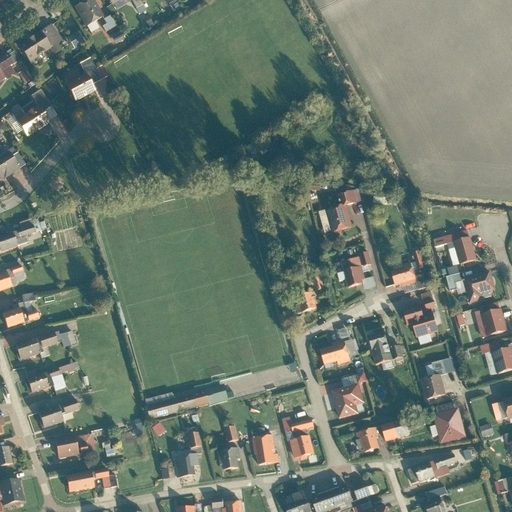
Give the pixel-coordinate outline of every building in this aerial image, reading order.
[(95,0),(88,0),(75,8),(87,29),(106,18),(95,0)] [(105,19),(108,24),(104,26),(107,32),(118,26),(112,15),(105,19)] [(149,28),(155,25),(150,16),(145,19),(149,28)] [(45,31),(20,47),(31,64),(56,48),(45,31)] [(122,31),(113,35),(116,44),(125,40),(122,31)] [(70,36),(74,47),(85,43),(81,32),(70,36)] [(86,74),(66,86),(76,104),(97,93),(86,74)] [(50,124),(38,106),(18,120),(29,137),(50,124)] [(0,180),(20,168),(9,151),(0,157),(0,180)] [(227,155),(213,162),(216,168),(222,165),(222,166),(230,162),(227,155)] [(346,206),(327,212),(334,234),(353,228),(346,206)] [(18,246),(14,233),(0,237),(0,249),(1,253),(18,246)] [(472,239),(455,243),(461,266),(478,262),(472,239)] [(361,256),(365,268),(372,266),(368,253),(361,256)] [(421,253),(414,254),(419,272),(425,270),(421,253)] [(415,267),(393,273),(397,287),(419,282),(415,267)] [(369,284),(365,268),(348,271),(351,289),(369,284)] [(0,291),(17,287),(12,269),(0,272),(0,291)] [(492,272),(464,279),(471,306),(485,302),(483,295),(497,293),(492,272)] [(323,278),(316,280),(319,292),(326,290),(323,278)] [(410,311),(405,312),(408,324),(413,323),(429,318),(427,312),(434,310),(438,309),(433,291),(420,294),(423,304),(409,308),(410,311)] [(34,311),(32,302),(37,300),(35,292),(24,295),(30,321),(41,318),(39,310),(34,311)] [(314,294),(299,298),(303,314),(318,310),(314,294)] [(23,310),(3,315),(7,329),(26,324),(23,310)] [(504,310),(483,315),(489,338),(510,333),(504,310)] [(413,323),(417,339),(440,333),(435,316),(429,318),(413,323)] [(375,335),(367,337),(375,367),(386,364),(388,370),(397,368),(396,361),(408,358),(405,346),(391,350),(385,329),(374,332),(375,335)] [(56,333),(40,338),(43,348),(59,343),(56,333)] [(38,338),(15,346),(21,362),(43,354),(38,338)] [(334,349),(321,352),(325,367),(338,364),(339,368),(352,365),(346,342),(333,345),(334,349)] [(483,356),(492,354),(498,377),(511,373),(511,348),(502,351),(500,342),(480,348),(483,356)] [(427,379),(422,381),(427,401),(447,397),(443,376),(447,375),(444,361),(432,363),(434,370),(426,371),(427,379)] [(36,371),(26,374),(28,379),(38,376),(36,371)] [(28,379),(27,380),(32,395),(51,388),(46,373),(38,376),(28,379)] [(356,389),(332,396),(340,422),(354,418),(349,403),(359,400),(356,389)] [(206,392),(145,409),(149,421),(210,405),(206,392)] [(48,405),(36,409),(43,432),(75,421),(74,417),(79,415),(75,401),(49,410),(48,405)] [(439,415),(434,416),(442,446),(467,440),(460,410),(456,411),(454,405),(437,409),(439,415)] [(314,421),(292,426),(294,435),(315,430),(314,421)] [(408,421),(382,427),(386,443),(411,438),(408,421)] [(485,438),(503,432),(500,421),(482,426),(485,438)] [(236,425),(225,428),(229,443),(240,440),(236,425)] [(376,430),(357,435),(363,455),(381,450),(376,430)] [(199,433),(188,435),(190,450),(201,449),(199,433)] [(272,435),(254,438),(259,467),(277,464),(272,435)] [(93,436),(55,443),(59,460),(96,453),(93,436)] [(312,438),(293,442),(297,460),(315,456),(312,438)] [(10,447),(0,449),(0,468),(14,466),(10,447)] [(239,448),(224,449),(226,471),(240,470),(239,461),(241,461),(239,448)] [(476,448),(465,450),(467,460),(470,460),(472,472),(480,470),(476,448)] [(428,463),(408,470),(414,486),(438,478),(436,471),(459,463),(455,451),(427,461),(428,463)] [(198,456),(180,457),(181,479),(196,478),(195,468),(199,468),(198,456)] [(109,469),(94,472),(96,481),(102,480),(104,490),(118,487),(116,477),(110,478),(109,469)] [(92,473),(66,478),(70,494),(95,489),(92,473)] [(498,480),(499,492),(509,492),(508,479),(498,480)] [(19,481),(2,485),(0,485),(0,500),(3,500),(4,507),(23,503),(19,481)] [(347,489),(313,501),(314,506),(316,511),(341,511),(343,511),(341,507),(352,503),(347,489)] [(316,511),(314,506),(311,508),(305,492),(292,497),(295,503),(285,507),(287,511),(316,511)] [(431,503),(426,505),(427,511),(445,511),(441,497),(430,500),(431,503)] [(225,500),(212,502),(213,510),(226,509),(225,500)] [(242,511),(242,503),(229,504),(229,510),(224,511),(223,511),(242,511)]
